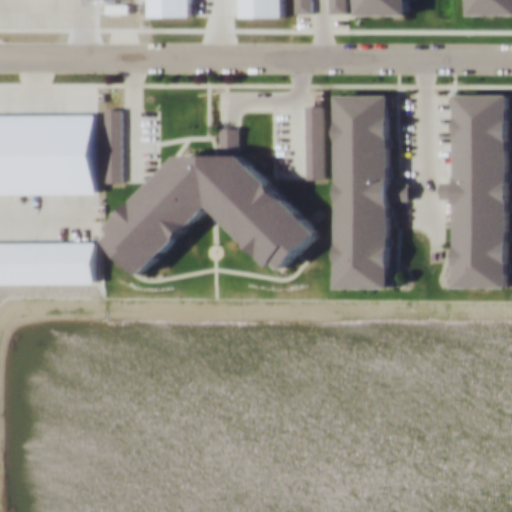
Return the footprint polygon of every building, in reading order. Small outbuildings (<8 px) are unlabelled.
[(296,0),(296,12),(314,12),(314,0),(296,0)] [(331,0),(331,11),(348,11),(348,0),(331,0)] [(361,0),(361,13),(412,13),(412,0),(361,0)] [(511,12),(511,0),(473,0),(473,12),(511,12)] [(511,92),(460,92),(460,285),(511,285),(511,92)] [(340,285),(393,285),(393,198),(411,198),(411,182),(394,182),(394,93),(340,93),(340,285)] [(307,177),(325,177),(325,103),(307,103),(307,177)] [(125,107),(106,107),(106,181),(125,181),(125,107)] [(185,153),(111,227),(111,237),(147,272),(213,206),(218,206),(284,272),(325,231),(247,153),(241,153),(241,126),(222,126),(223,152),(185,153)]
